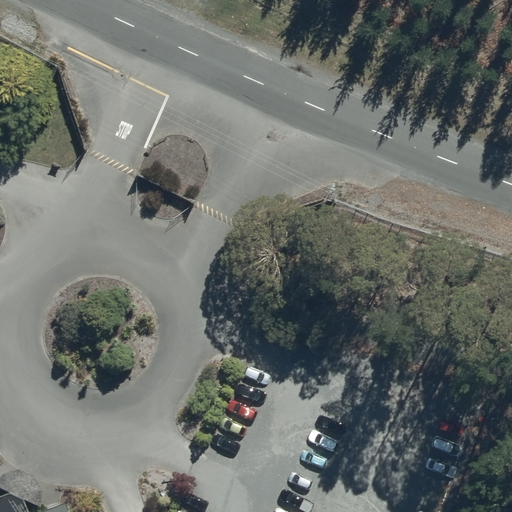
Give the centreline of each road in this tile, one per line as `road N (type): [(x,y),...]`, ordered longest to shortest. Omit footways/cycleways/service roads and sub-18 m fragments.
road 1 (tertiary): [(511,183),(279,95),(74,0)]
road 2 (track): [(274,369),(441,391),(511,412)]
